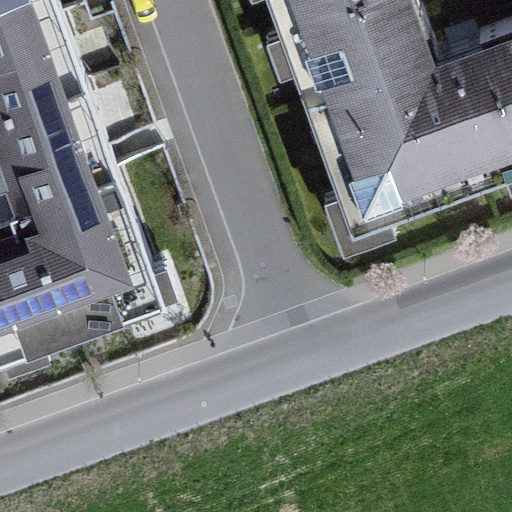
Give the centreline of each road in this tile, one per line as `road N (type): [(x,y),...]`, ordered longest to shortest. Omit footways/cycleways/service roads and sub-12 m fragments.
road 1 (residential): [(175,0),(301,354)]
road 2 (residential): [(301,354),(0,464)]
road 3 (residential): [(511,280),(301,354)]
